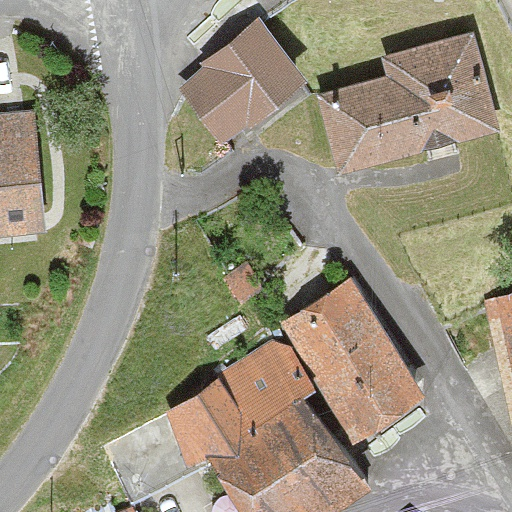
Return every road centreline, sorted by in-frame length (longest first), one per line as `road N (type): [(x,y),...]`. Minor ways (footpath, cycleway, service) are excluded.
road 1 (residential): [(142,196),(249,173),(310,188),(435,353),(510,511)]
road 2 (tertiary): [(142,196),(125,265),(55,425),(0,497)]
road 3 (tertiary): [(150,0),(142,196)]
